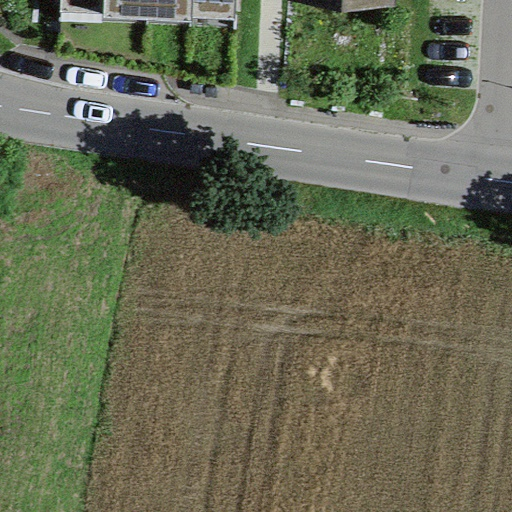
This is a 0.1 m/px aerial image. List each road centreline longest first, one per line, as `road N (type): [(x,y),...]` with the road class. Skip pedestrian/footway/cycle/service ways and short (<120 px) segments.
road 1 (tertiary): [(501,176),(0,103)]
road 2 (residential): [(501,176),(509,0)]
